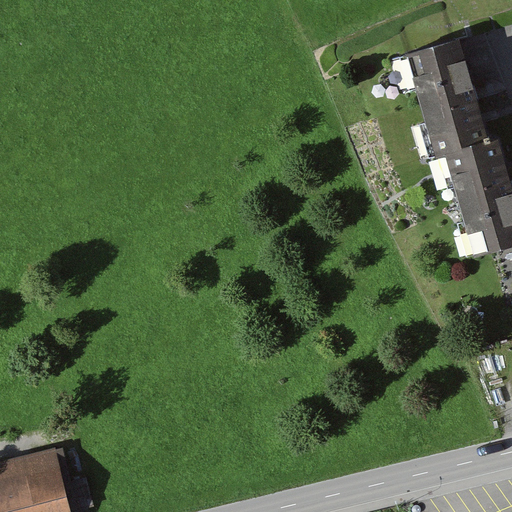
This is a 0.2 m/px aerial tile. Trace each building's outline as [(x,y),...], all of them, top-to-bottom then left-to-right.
[(446,151),(490,139),(462,34),(408,49),(436,153),(446,151)] [(490,139),(446,151),(475,253),(494,247),(511,242),(511,182),(499,136),(490,139)] [(511,308),(511,242),(494,247),(511,309),(511,308)] [(0,511),(74,511),(58,444),(0,457),(0,511)] [(86,476),(73,480),(80,508),(94,504),(86,476)]
